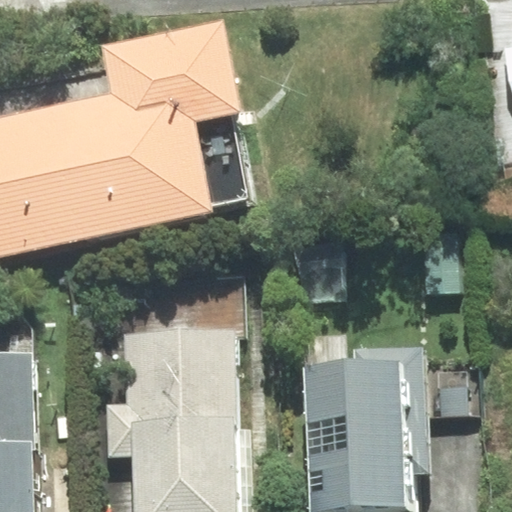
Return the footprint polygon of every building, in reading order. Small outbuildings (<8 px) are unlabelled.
[(121,103),(0,125),(0,266),(228,225),(211,127),(259,118),(242,29),(112,54),(121,103)] [(468,238),(436,237),(434,296),(466,298),(468,238)] [(145,511),(248,511),(249,335),(137,335),(136,410),(117,410),(117,465),(146,465),(145,511)] [(429,511),(431,473),(444,473),(447,420),(478,422),(480,374),(437,372),(438,353),(367,349),(365,372),(334,370),(325,511),(429,511)] [(0,358),(0,511),(47,511),(47,359),(0,358)]
